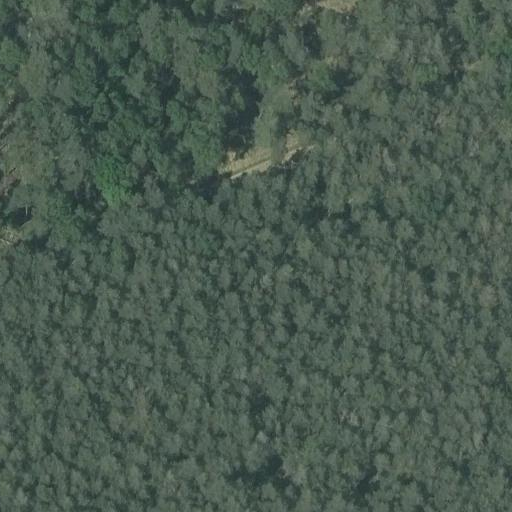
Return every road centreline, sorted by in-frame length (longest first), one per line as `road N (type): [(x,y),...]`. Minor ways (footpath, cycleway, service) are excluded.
road 1 (track): [(0,289),(511,81)]
road 2 (track): [(0,5),(98,250)]
